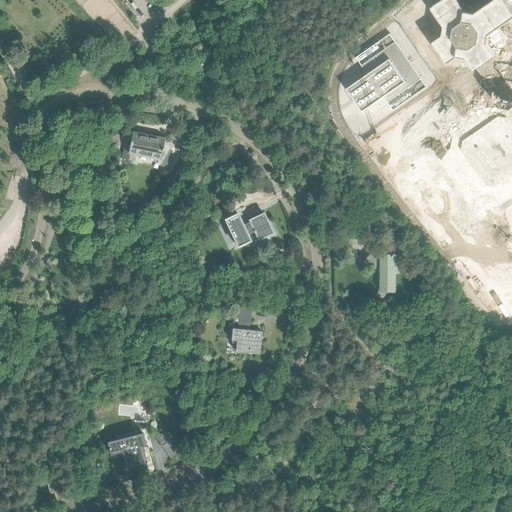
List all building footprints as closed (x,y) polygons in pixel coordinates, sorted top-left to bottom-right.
[(391,35),(385,39),(389,44),(395,40),(391,35)] [(396,42),(362,65),(368,74),(348,89),(363,110),(383,96),(387,102),(421,79),(396,42)] [(423,81),(417,85),(420,90),(426,86),(423,81)] [(187,145),(191,137),(173,128),(169,136),(180,142),(178,146),(185,149),(187,145)] [(161,159),(163,148),(167,149),(169,140),(164,139),(164,138),(133,132),(132,132),(129,147),(124,146),(122,158),(134,161),(136,154),(161,159)] [(272,233),(263,213),(249,220),(250,222),(248,222),(247,220),(243,222),(244,225),(242,225),(237,213),(225,219),(237,246),(250,240),(247,235),(254,232),(254,233),(255,233),(258,239),(272,233)] [(395,291),(395,273),(398,273),(399,256),(402,256),(402,246),(393,247),(393,254),(382,254),(374,249),(367,259),(376,266),(382,270),(382,291),(380,290),(377,296),(382,299),(382,300),(383,300),(389,291),(395,291)] [(249,330),(251,318),(247,318),(248,308),(252,309),(252,308),(235,306),(233,322),(238,322),(238,328),(232,328),(231,339),(236,340),(235,351),(259,354),(261,337),(261,331),(249,330)] [(162,446),(171,440),(165,431),(156,437),(162,446)] [(110,455),(114,470),(146,462),(142,446),(146,445),(142,432),(107,441),(110,455)] [(59,490),(56,479),(47,481),(50,492),(59,490)]
